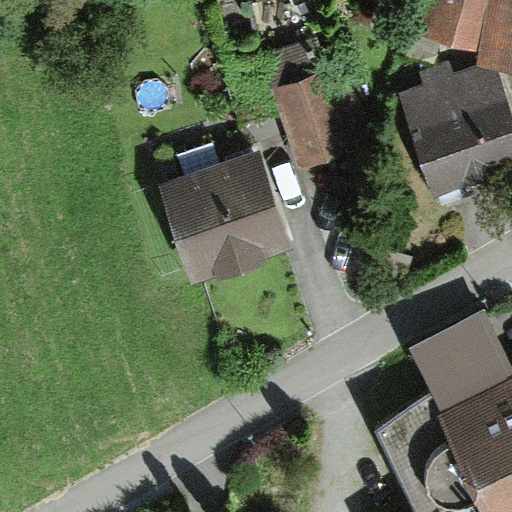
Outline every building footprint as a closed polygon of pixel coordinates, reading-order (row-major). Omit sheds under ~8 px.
[(421,0),(415,39),(511,54),(511,0),(508,0),(421,0)] [(268,52),(300,159),(352,143),(320,37),(268,52)] [(511,140),(483,63),(398,94),(431,183),(511,152),(511,140)] [(256,150),(165,182),(194,262),(285,230),(256,150)] [(511,511),(511,362),(488,312),(420,344),(443,392),(377,423),(419,511),(439,511),(486,490),(496,511),(511,511)]
